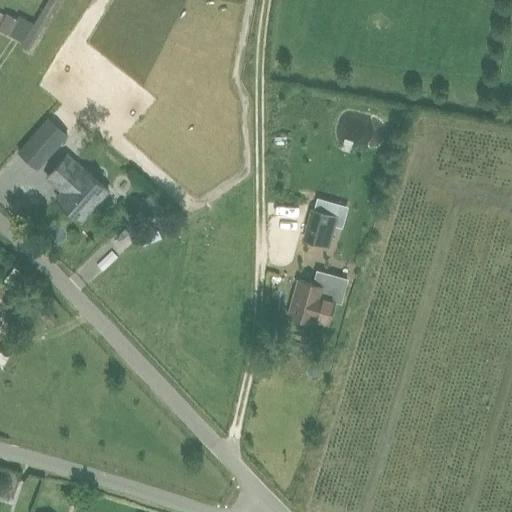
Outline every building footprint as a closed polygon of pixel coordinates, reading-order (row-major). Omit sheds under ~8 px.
[(58,0),(48,0),(34,24),(22,43),(21,46),(28,50),(58,0)] [(0,30),(9,35),(17,20),(6,14),(5,16),(0,13),(0,30)] [(20,15),(17,20),(9,35),(22,43),(34,24),(20,15)] [(47,152),(66,131),(48,115),(29,136),(47,152)] [(65,190),(57,199),(81,221),(108,190),(84,169),(81,172),(76,167),(78,166),(66,155),(46,177),(58,187),(60,185),(65,190)] [(157,204),(149,211),(156,220),(166,211),(159,202),(157,204)] [(327,246),(334,218),(312,212),(305,240),(327,246)] [(315,272),(315,251),(282,251),(281,271),(315,272)] [(316,273),(313,284),(323,287),(320,296),(313,321),(328,325),(334,305),(340,307),(347,282),(316,273)] [(288,316),(313,323),(313,321),(320,296),(323,287),(313,284),(298,279),(288,316)] [(41,316),(50,326),(57,319),(48,309),(41,316)]
